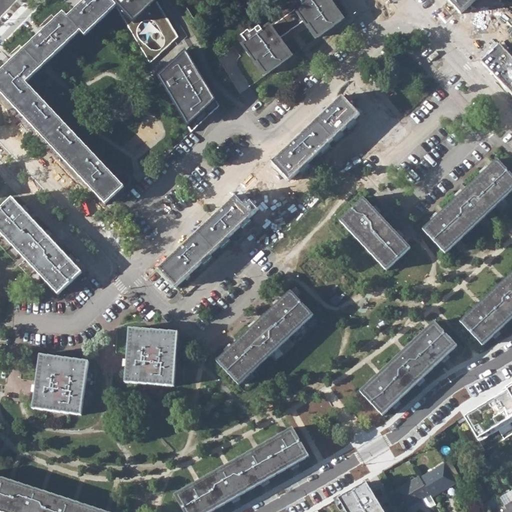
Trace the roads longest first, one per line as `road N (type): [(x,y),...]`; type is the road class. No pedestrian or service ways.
road 1 (residential): [(132,272),(173,236),(144,206),(244,111),(277,143),(355,73),(371,33)]
road 2 (residential): [(259,511),(371,451),(427,403),(511,351)]
road 3 (residential): [(132,272),(0,131)]
road 4 (residential): [(477,136),(452,111),(443,112),(386,164),(385,176),(401,193),(420,191)]
road 5 (residential): [(371,33),(399,19),(427,25),(504,109)]
road 6 (residential): [(177,315),(200,343),(263,283),(238,257)]
road 7 (residential): [(19,323),(79,322),(132,272)]
